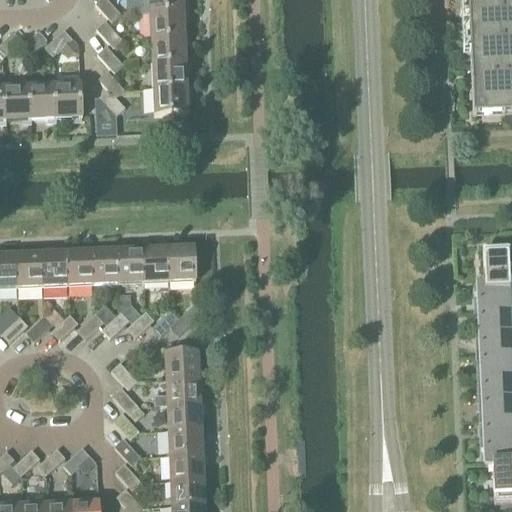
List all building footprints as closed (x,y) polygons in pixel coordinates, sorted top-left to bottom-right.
[(111,27),(120,18),(103,0),(102,0),(94,8),(111,27)] [(148,0),(149,17),(183,15),(182,0),(148,0)] [(511,0),(466,0),(472,122),(511,119),(511,0)] [(150,42),(184,40),(183,15),(149,17),(150,42)] [(112,52),(121,43),(104,25),(95,34),(112,52)] [(52,61),(71,44),(64,34),(44,52),(52,61)] [(27,62),(47,44),(39,35),(19,53),(27,62)] [(0,60),(2,63),(22,45),(14,36),(0,48),(0,60)] [(152,67),(185,66),(184,40),(150,42),(152,67)] [(113,78),(122,68),(106,50),(96,59),(113,78)] [(153,92),(186,91),(185,66),(152,67),(153,92)] [(116,102),(123,93),(107,76),(98,84),(107,93),(116,102)] [(52,90),(54,123),(80,121),(78,89),(52,90)] [(29,124),(54,123),(52,90),(27,91),(29,124)] [(3,125),(29,124),(27,91),(2,92),(3,125)] [(186,91),(153,92),(154,118),(188,117),(186,91)] [(116,102),(107,93),(99,101),(116,119),(124,110),(116,102)] [(168,252),(169,286),(196,285),(194,251),(168,252)] [(144,287),(169,286),(168,252),(142,253),(144,287)] [(484,294),(509,293),(508,252),(483,253),(485,292),(484,293),(484,294)] [(118,288),(144,287),(142,253),(117,254),(118,288)] [(93,289),(118,288),(117,254),(92,255),(93,289)] [(68,290),(93,289),(92,255),(66,256),(68,290)] [(42,291),(68,290),(66,256),(41,258),(42,291)] [(17,293),(42,291),(41,258),(16,259),(17,293)] [(0,293),(17,293),(16,259),(0,259),(0,293)] [(510,313),(509,293),(484,294),(484,293),(485,292),(477,293),(478,315),(510,313)] [(479,336),(511,335),(510,313),(478,315),(479,336)] [(170,332),(178,324),(170,315),(151,332),(160,341),(170,332)] [(170,332),(177,340),(196,324),(187,315),(178,324),(170,332)] [(134,342),(153,325),(145,316),(126,333),(134,342)] [(109,343),(128,326),(119,317),(101,335),(109,343)] [(83,345),(102,327),(94,318),(75,336),(83,345)] [(59,345),(77,328),(69,319),(51,337),(59,345)] [(9,347),(27,330),(19,321),(0,339),(9,347)] [(33,346),(52,329),(44,321),(25,338),(33,346)] [(480,358),(511,356),(511,349),(511,335),(479,336),(480,358)] [(481,379),(511,377),(511,356),(480,358),(481,379)] [(164,385),(199,383),(197,359),(163,360),(164,385)] [(136,386),(135,384),(119,367),(110,376),(128,395),(136,386)] [(482,402),(511,400),(511,377),(481,379),(482,402)] [(165,410),(200,408),(199,383),(164,385),(165,400),(154,400),(155,410),(165,410)] [(129,420),(137,411),(120,392),(111,400),(129,420)] [(483,424),(511,422),(511,400),(482,402),(483,424)] [(166,435),(201,433),(200,408),(165,410),(166,435)] [(129,445),(139,437),(122,418),(113,426),(129,445)] [(484,445),(511,443),(511,422),(483,424),(484,445)] [(167,461),(202,459),(201,433),(166,435),(167,461)] [(130,470),(140,462),(123,443),(114,452),(130,470)] [(492,467),(511,465),(511,443),(484,445),(485,468),(492,468),(492,467)] [(71,481),(90,464),(82,455),(63,473),(71,481)] [(22,482),(40,464),(32,456),(14,473),(22,482)] [(47,482),(65,464),(57,456),(39,473),(47,482)] [(0,479),(15,466),(7,458),(0,464),(0,479)] [(169,486),(203,484),(202,459),(167,461),(169,486)] [(511,465),(492,467),(492,468),(494,506),(511,505),(511,465)] [(132,495),(141,487),(124,469),(115,477),(132,495)] [(170,511),(204,510),(203,484),(169,486),(170,511)] [(141,511),(125,494),(116,502),(125,511),(141,511)]
